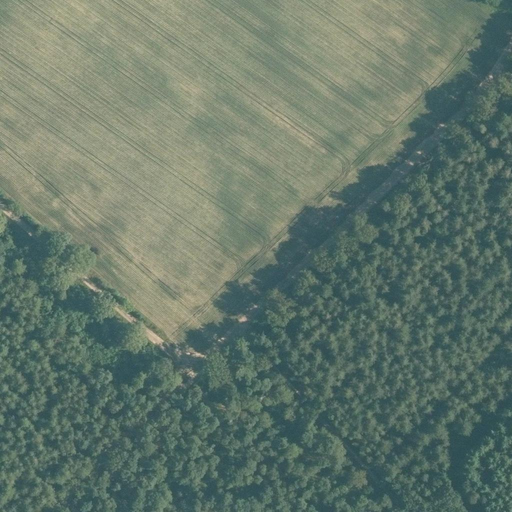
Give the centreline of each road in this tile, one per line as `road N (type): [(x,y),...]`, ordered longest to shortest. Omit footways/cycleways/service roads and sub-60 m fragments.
road 1 (track): [(0,204),(188,365),(205,360),(506,66),(511,51)]
road 2 (track): [(237,330),(372,474),(331,511)]
road 3 (track): [(372,474),(511,336)]
